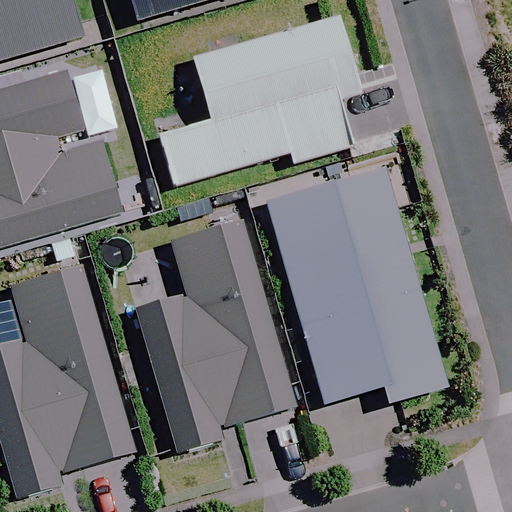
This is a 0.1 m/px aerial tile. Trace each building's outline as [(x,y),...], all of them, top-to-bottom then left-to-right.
[(0,0),(0,62),(81,38),(69,0),(0,0)] [(127,0),(134,21),(206,0),(127,0)] [(358,96),(335,20),(188,63),(207,124),(157,139),(171,187),(289,152),(293,164),(348,148),(334,103),(358,96)] [(61,71),(0,89),(0,249),(118,214),(97,144),(58,156),(53,140),(80,132),(61,71)] [(379,170),(262,204),(323,406),(382,388),(387,404),(444,387),(379,170)] [(132,313),(175,456),(221,443),(217,429),(294,406),(239,223),(169,244),(185,297),(132,313)] [(14,300),(0,304),(0,442),(18,501),(59,489),(55,476),(133,452),(78,269),(11,289),(14,300)]
